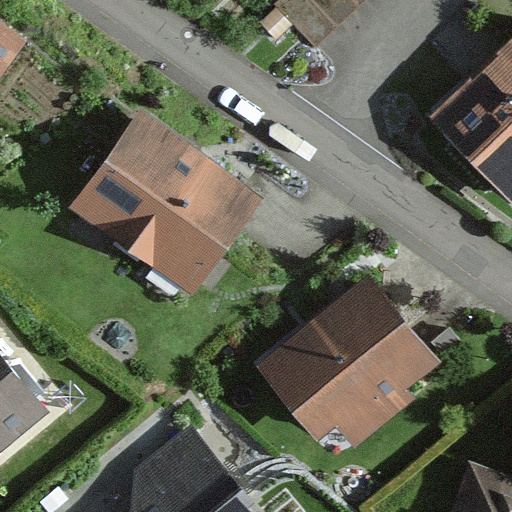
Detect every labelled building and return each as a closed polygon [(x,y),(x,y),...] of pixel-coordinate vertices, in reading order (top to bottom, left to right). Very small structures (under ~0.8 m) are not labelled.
[(278,0),(319,43),(364,0),(278,0)] [(0,82),(32,37),(0,13),(0,82)] [(511,47),(495,63),(511,81),(511,47)] [(511,177),(511,81),(495,63),(447,109),(511,178),(511,177)] [(272,191),(151,115),(89,213),(210,288),(272,191)] [(390,274),(276,365),(342,449),(456,359),(390,274)] [(0,339),(0,462),(61,413),(0,339)] [(266,511),(191,427),(147,466),(166,488),(139,511),(266,511)] [(469,511),(511,511),(511,476),(484,467),(469,511)]
